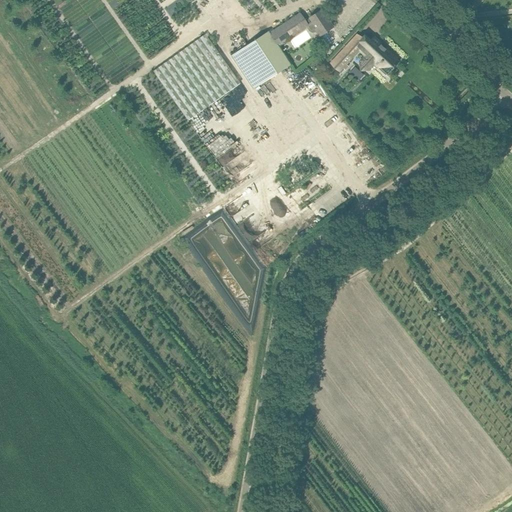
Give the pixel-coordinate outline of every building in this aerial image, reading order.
[(188,12),(201,12),(201,0),(193,0),(187,0),(188,12)] [(299,13),(269,33),(278,46),(307,27),(309,31),(310,32),(312,32),(314,32),(316,31),(319,36),(332,27),(328,20),(327,20),(325,17),(325,16),(321,10),(304,21),(299,13)] [(278,46),(269,33),(268,31),(231,55),(253,89),(290,65),(278,46)] [(153,71),(188,120),(239,83),(205,34),(153,71)] [(387,74),(399,61),(396,58),(397,58),(374,37),(367,44),(362,40),(362,39),(361,39),(355,46),(365,55),(359,61),(360,62),(368,69),(368,70),(374,64),(377,67),(378,66),(387,75),(387,74)] [(330,63),(339,71),(351,58),(343,50),(330,63)]
